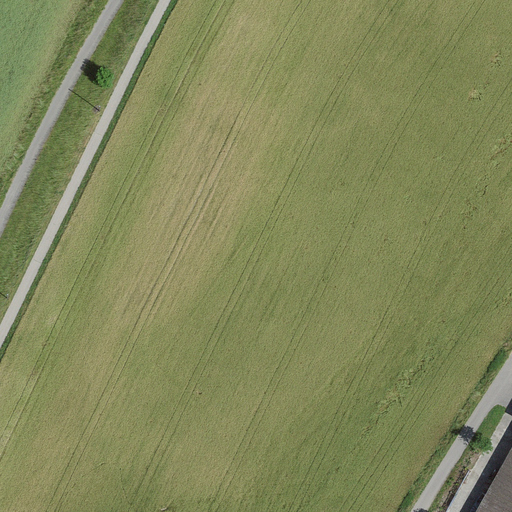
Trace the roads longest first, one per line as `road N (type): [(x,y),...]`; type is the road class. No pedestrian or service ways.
road 1 (track): [(0,223),(118,0)]
road 2 (unclassified): [(421,511),(511,361)]
